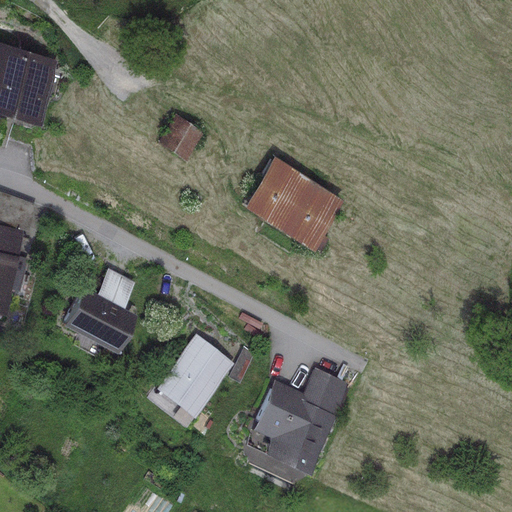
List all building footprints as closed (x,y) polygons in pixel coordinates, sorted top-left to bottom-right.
[(52,61),(0,43),(0,116),(30,127),(52,61)] [(173,114),(153,141),(181,161),(200,133),(173,114)] [(337,198),(268,153),(234,205),(301,249),(304,245),(316,253),(326,238),(316,231),(337,198)] [(33,204),(0,192),(0,222),(24,229),(22,236),(27,238),(33,204)] [(0,310),(4,312),(9,288),(18,290),(23,271),(14,269),(22,236),(24,229),(0,222),(0,310)] [(76,287),(57,324),(110,352),(131,313),(117,306),(131,282),(104,267),(89,294),(76,287)] [(193,333),(149,387),(186,416),(229,363),(193,333)] [(241,346),(225,377),(238,384),(254,355),(241,346)] [(301,392),(269,378),(245,428),(264,437),(256,452),(299,472),(341,384),(311,370),(301,392)]
